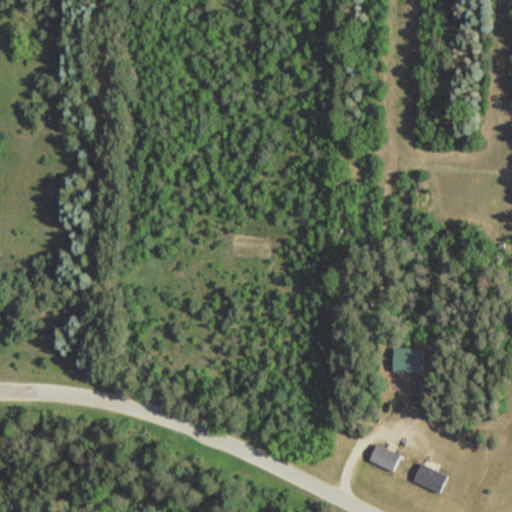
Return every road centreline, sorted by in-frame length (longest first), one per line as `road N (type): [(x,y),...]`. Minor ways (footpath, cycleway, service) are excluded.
road 1 (residential): [(349,511),(239,456),(126,412)]
road 2 (residential): [(126,412),(0,397)]
